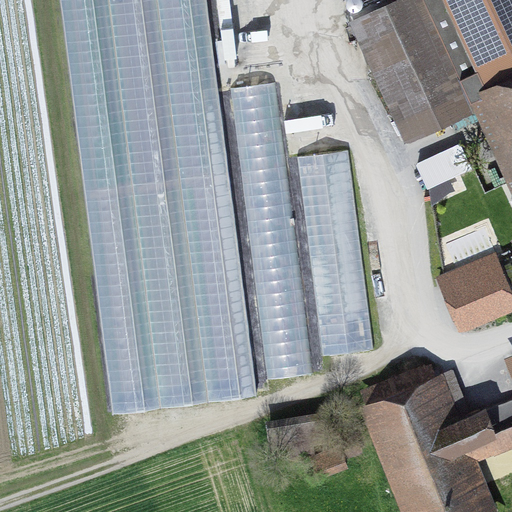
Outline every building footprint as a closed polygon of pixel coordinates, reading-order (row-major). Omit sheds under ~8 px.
[(206,0),(59,0),(112,411),(257,393),(206,0)] [(224,0),(233,67),(263,63),(254,0),(224,0)] [(511,0),(399,0),(353,21),(408,141),(478,109),(499,154),(511,148),(511,0)] [(275,82),(231,87),(268,378),(313,373),(275,82)] [(418,153),(429,180),(469,164),(458,136),(418,153)] [(348,149),(298,156),(323,353),(373,347),(348,149)] [(490,255),(439,277),(460,326),(511,305),(490,255)] [(418,511),(481,511),(456,446),(490,433),(480,408),(446,421),(425,366),(369,388),(418,511)] [(511,393),(496,396),(498,410),(511,407),(511,393)] [(324,416),(269,425),(273,446),(289,444),(291,456),(314,453),(312,440),(327,438),(324,416)] [(511,424),(490,433),(498,451),(511,445),(511,424)] [(344,440),(349,454),(360,451),(355,437),(344,440)] [(312,456),(318,473),(347,463),(341,446),(312,456)]
